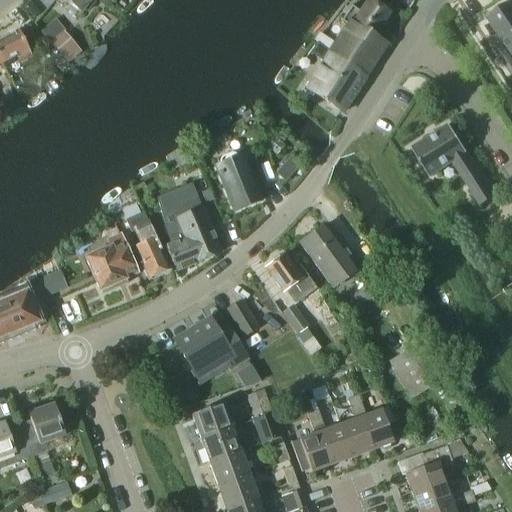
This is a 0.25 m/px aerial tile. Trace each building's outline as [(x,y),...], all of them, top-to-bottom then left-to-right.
[(92,0),(62,0),(80,14),(82,11),(84,13),(87,12),(94,4),(94,1),(92,0)] [(347,26),(329,52),(367,78),(388,45),(374,36),(389,14),(385,12),(390,4),(384,0),(374,0),(372,3),(368,0),(360,13),(351,7),(341,22),(347,26)] [(511,4),(511,3),(488,19),(504,43),(498,48),(509,64),(511,61),(511,4)] [(52,46),(57,52),(60,56),(67,65),(80,53),(64,33),(65,32),(55,20),(40,33),(52,46)] [(20,66),(32,59),(18,31),(0,40),(0,57),(3,63),(15,57),(20,66)] [(367,78),(329,52),(305,89),(343,114),(367,78)] [(449,126),(411,150),(430,178),(453,163),(455,162),(459,169),(462,167),(473,184),(468,187),(469,188),(480,206),(496,196),(472,158),(470,160),(467,154),(449,126)] [(242,156),(215,167),(234,213),(260,202),(254,185),(263,182),(254,159),(245,163),(242,156)] [(291,159),(277,174),(285,182),(299,166),(291,159)] [(220,253),(198,204),(177,213),(173,207),(161,212),(169,244),(164,246),(175,273),(220,253)] [(140,245),(132,248),(148,281),(170,270),(144,214),(125,222),(131,234),(134,232),(140,245)] [(325,225),(299,243),(332,289),(358,271),(325,225)] [(119,287),(118,285),(127,281),(126,278),(136,274),(119,234),(105,240),(108,247),(84,257),(99,292),(100,292),(101,295),(119,287)] [(273,263),(265,268),(283,293),(286,291),(295,305),(316,290),(301,267),(296,271),(284,255),(281,257),(278,256),(273,260),(273,263)] [(59,272),(37,281),(43,297),(66,288),(59,272)] [(0,344),(35,331),(32,324),(37,322),(36,320),(46,315),(31,279),(21,283),(20,283),(23,291),(0,299),(0,344)] [(258,329),(242,301),(227,310),(243,337),(258,329)] [(297,335),(308,327),(293,306),(281,314),(297,335)] [(209,319),(173,341),(193,375),(194,374),(199,383),(227,366),(229,370),(247,359),(230,332),(221,338),(209,319)] [(408,350),(388,363),(411,400),(431,388),(408,350)] [(377,364),(367,370),(373,380),(383,374),(377,364)] [(304,414),(311,411),(305,394),(297,397),(304,414)] [(347,400),(350,408),(361,404),(358,396),(347,400)] [(265,397),(257,401),(262,417),(271,413),(265,397)] [(231,428),(223,404),(191,416),(200,440),(231,428)] [(350,408),(353,416),(359,414),(372,451),(393,444),(381,410),(365,416),(361,404),(350,408)] [(30,420),(18,425),(29,458),(47,452),(44,443),(65,436),(54,405),(28,414),(30,420)] [(306,415),(309,423),(320,419),(317,411),(306,415)] [(262,417),(254,420),(263,444),(280,438),(271,413),(262,417)] [(354,420),(340,425),(352,459),(372,451),(359,414),(353,416),(354,420)] [(320,419),(309,423),(313,435),(290,443),(301,472),(308,470),(310,474),(331,466),(317,429),(323,427),(320,419)] [(0,458),(0,459),(3,467),(16,463),(29,458),(18,425),(6,429),(4,423),(0,424),(0,458)] [(239,425),(231,428),(200,440),(208,463),(240,451),(236,440),(243,437),(239,425)] [(331,466),(352,459),(340,425),(324,431),(323,427),(317,429),(331,466)] [(288,461),(282,444),(274,447),(280,464),(288,461)] [(424,468),(404,475),(411,496),(445,484),(440,470),(452,465),(446,446),(420,455),(424,468)] [(248,475),(240,451),(208,463),(216,487),(248,475)] [(41,482),(54,477),(49,463),(36,468),(41,482)] [(297,484),(291,467),(282,470),(288,488),(297,484)] [(216,487),(225,510),(257,499),(248,475),(216,487)] [(37,493),(42,506),(71,496),(67,483),(37,493)] [(445,484),(411,496),(417,511),(431,511),(456,503),(458,509),(463,507),(466,506),(462,495),(450,499),(450,498),(445,484)] [(487,485),(471,491),(471,492),(473,498),(491,492),(487,485)] [(305,507),(299,490),(290,494),(293,503),(287,505),(289,511),(292,511),(296,511),(305,507)] [(471,492),(462,495),(466,506),(475,503),(473,498),(471,492)] [(33,510),(42,506),(37,493),(28,496),(33,510)] [(265,496),(257,499),(225,510),(225,511),(261,511),(260,508),(266,507),(267,504),(265,496)] [(456,503),(431,511),(464,511),(463,507),(458,509),(456,503)]
